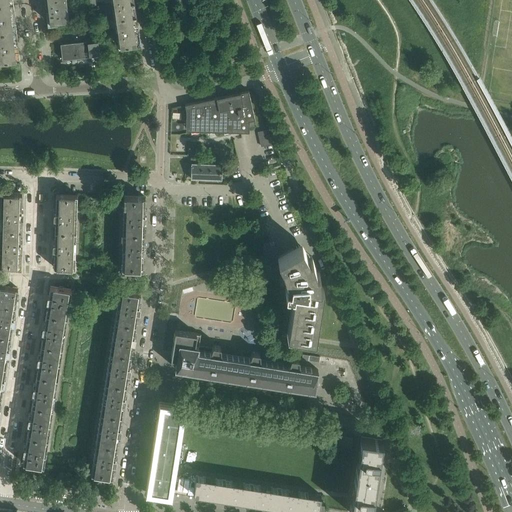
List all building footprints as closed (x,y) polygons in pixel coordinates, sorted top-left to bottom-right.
[(65,0),(44,0),(45,5),(48,5),(48,9),(46,9),(47,22),(68,19),(65,0)] [(133,0),(112,0),(115,18),(136,15),(133,0)] [(13,2),(0,3),(0,31),(16,30),(13,2)] [(140,43),(136,15),(115,18),(119,46),(120,46),(140,43)] [(16,30),(0,31),(0,61),(19,59),(16,30)] [(99,55),(98,39),(83,41),(84,49),(90,49),(91,56),(99,55)] [(83,41),(69,42),(70,51),(76,50),(77,58),(91,56),(90,49),(84,49),(83,41)] [(69,42),(60,43),(62,59),(77,58),(76,50),(70,51),(69,42)] [(255,120),(248,91),(185,104),(186,111),(186,116),(187,116),(190,128),(198,127),(199,130),(214,127),(215,131),(231,127),(231,131),(240,129),(239,123),(255,120)] [(267,130),(263,131),(264,138),(259,139),(261,146),(270,144),(267,130)] [(222,165),(191,164),(190,178),(222,179),(222,165)] [(22,193),(1,192),(0,211),(0,215),(0,228),(21,229),(22,193)] [(77,195),(56,194),(55,230),(76,231),(77,197),(77,195)] [(145,197),(124,196),(123,204),(123,232),(144,233),(145,197)] [(21,229),(0,228),(0,265),(20,266),(21,229)] [(76,231),(55,230),(54,267),(75,267),(76,231)] [(144,233),(123,232),(122,269),(143,269),(144,233)] [(302,244),(299,245),(279,256),(278,257),(282,265),(284,273),(285,274),(287,273),(285,290),(293,291),(287,334),(315,339),(323,286),(320,285),(319,270),(316,270),(312,256),(309,257),(302,244)] [(18,288),(9,286),(0,284),(0,302),(15,305),(18,288)] [(50,286),(49,296),(46,313),(67,317),(71,289),(50,286)] [(140,293),(120,290),(115,321),(135,324),(140,293)] [(15,305),(0,302),(0,333),(10,336),(15,305)] [(46,313),(44,325),(41,344),(62,347),(67,317),(46,313)] [(135,324),(115,321),(110,351),(131,354),(135,324)] [(200,334),(176,330),(175,330),(171,358),(176,358),(175,368),(187,370),(309,389),(315,390),(318,369),(311,368),(299,366),(299,359),(291,358),(289,364),(260,360),(260,353),(252,352),(250,358),(221,354),(220,347),(213,346),(212,347),(199,345),(200,334)] [(10,336),(0,333),(0,365),(5,367),(10,336)] [(62,347),(41,344),(37,374),(57,377),(62,347)] [(131,354),(110,351),(105,382),(126,386),(131,354)] [(37,374),(34,392),(32,405),(53,408),(57,377),(37,374)] [(126,386),(105,382),(100,412),(121,416),(126,386)] [(53,408),(32,405),(27,433),(48,437),(53,408)] [(177,436),(179,423),(181,409),(163,406),(159,434),(177,436)] [(121,416),(100,412),(96,443),(117,446),(121,416)] [(27,433),(24,453),(23,463),(44,466),(48,437),(27,433)] [(172,464),(174,450),(177,436),(159,434),(155,461),(172,464)] [(340,435),(334,435),(333,434),(331,447),(338,448),(340,435)] [(346,436),(340,435),(338,448),(344,449),(346,436)] [(353,438),(346,436),(344,449),(351,450),(353,438)] [(376,478),(379,461),(382,440),(361,437),(355,475),(376,478)] [(117,446),(96,443),(91,473),(112,476),(117,446)] [(168,492),(170,478),(172,464),(155,461),(153,474),(151,473),(150,477),(152,477),(150,490),(168,492)] [(221,497),(224,480),(196,475),(193,493),(221,497)] [(350,511),(370,511),(373,498),(376,478),(355,475),(349,511),(350,511)] [(248,502),(251,484),(224,480),(221,497),(248,502)] [(277,506),(279,488),(251,484),(248,502),(277,506)] [(304,510),(307,493),(279,488),(277,506),(304,510)] [(321,495),(307,493),(304,510),(314,511),(318,511),(319,506),(323,506),(323,507),(323,506),(323,501),(320,500),(321,495)]
